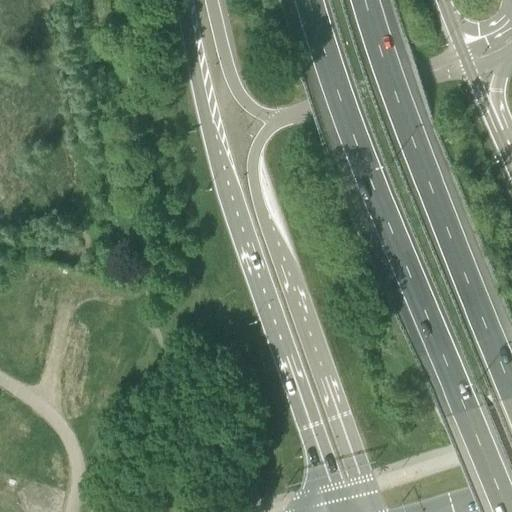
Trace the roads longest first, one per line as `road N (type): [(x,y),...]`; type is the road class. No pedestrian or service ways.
road 1 (trunk): [(309,0),(362,156),(506,511)]
road 2 (trunk): [(183,0),(230,213),(324,486),(341,511)]
road 3 (unclassified): [(287,118),(256,149),(257,197),(354,478),(357,511)]
road 4 (trunk): [(511,392),(411,139),(366,0)]
road 5 (trunk): [(211,0),(237,91),(258,112),(287,118)]
road 6 (unclassified): [(287,118),(428,72)]
